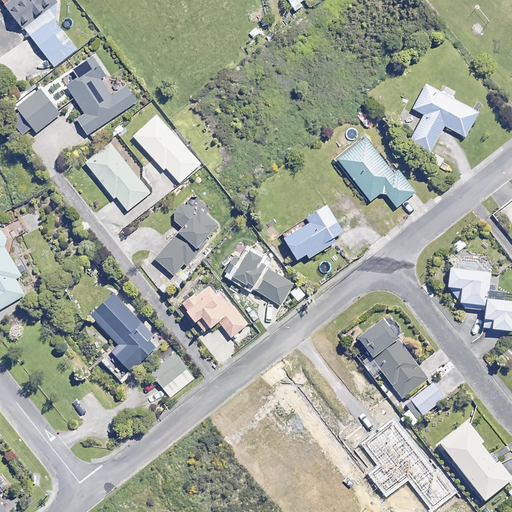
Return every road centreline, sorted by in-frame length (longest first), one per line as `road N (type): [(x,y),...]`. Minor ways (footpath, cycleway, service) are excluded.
road 1 (residential): [(88,494),(381,257)]
road 2 (residential): [(381,257),(511,413)]
road 3 (residential): [(381,257),(511,154)]
road 4 (residential): [(0,382),(88,494)]
